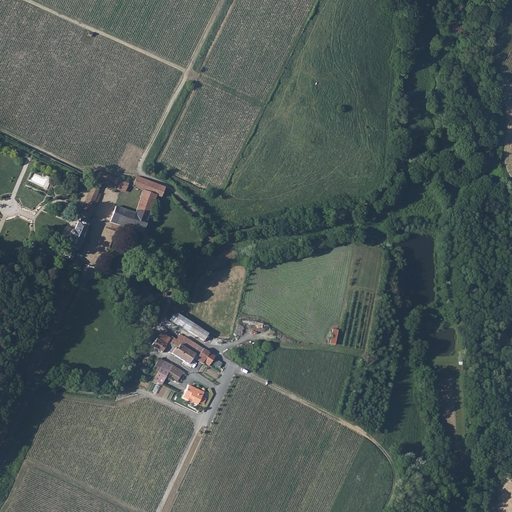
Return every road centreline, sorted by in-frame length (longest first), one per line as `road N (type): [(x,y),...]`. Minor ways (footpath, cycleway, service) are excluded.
road 1 (track): [(208,237),(358,209),(384,197),(408,166),(446,170)]
road 2 (track): [(388,511),(397,463),(381,442),(231,366)]
road 3 (track): [(135,172),(221,0)]
road 4 (track): [(186,72),(23,0)]
